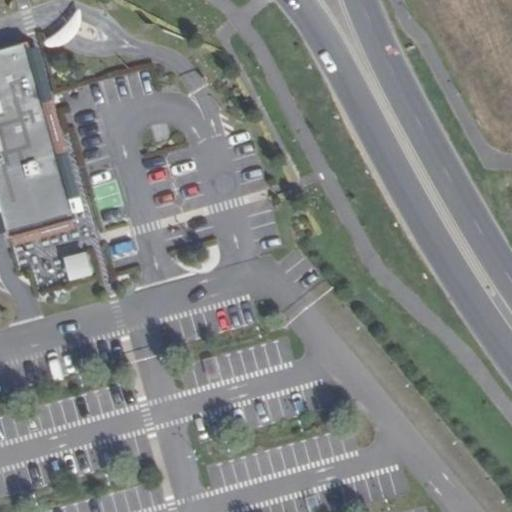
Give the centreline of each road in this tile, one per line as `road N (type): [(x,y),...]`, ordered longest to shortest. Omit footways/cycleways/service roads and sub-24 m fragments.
road 1 (primary): [(295,0),(446,272),(511,359)]
road 2 (primary): [(511,282),(388,67),(361,0)]
